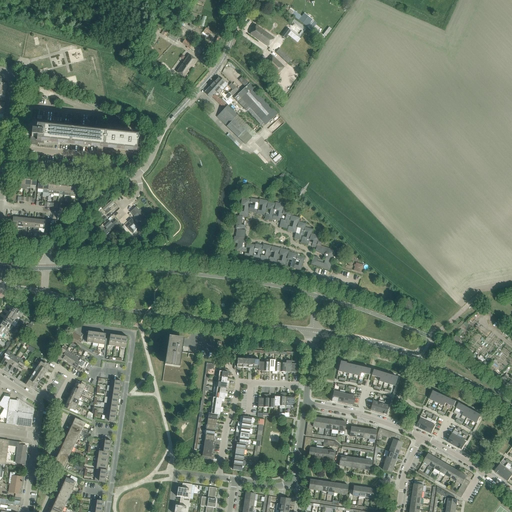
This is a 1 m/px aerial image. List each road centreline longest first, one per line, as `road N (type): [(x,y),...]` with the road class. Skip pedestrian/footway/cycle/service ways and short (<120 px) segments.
road 1 (unclassified): [(45,268),(53,242),(99,194),(142,171),(166,124),(235,38),(243,0)]
road 2 (residential): [(107,511),(133,336),(101,327)]
road 3 (tertiary): [(104,306),(312,330)]
road 4 (tertiary): [(226,276),(45,268)]
road 5 (residential): [(24,165),(84,171),(86,155),(25,149)]
road 6 (residential): [(421,437),(304,404)]
